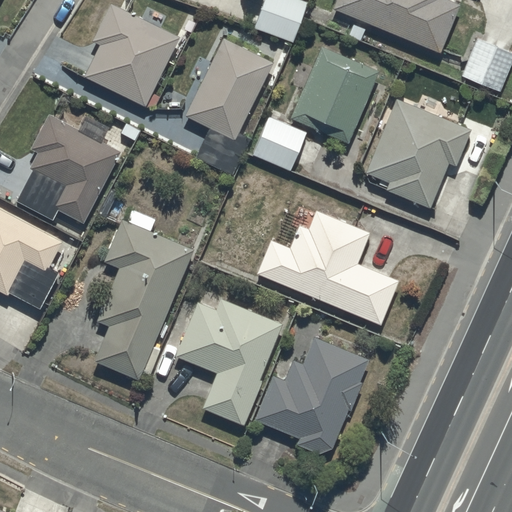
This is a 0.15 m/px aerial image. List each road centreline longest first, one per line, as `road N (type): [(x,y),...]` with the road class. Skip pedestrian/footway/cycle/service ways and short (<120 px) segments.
road 1 (trunk): [(410,511),(511,282)]
road 2 (residential): [(233,511),(0,420)]
